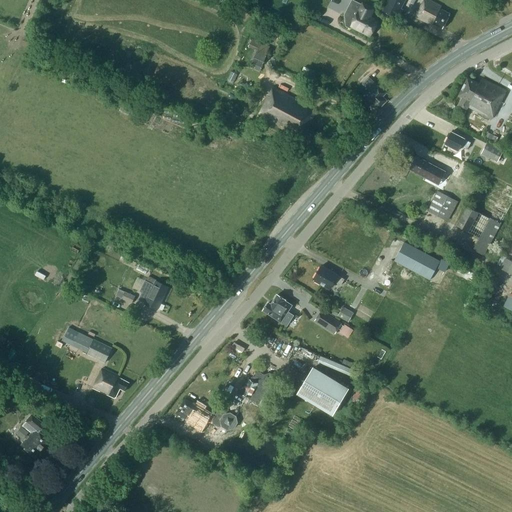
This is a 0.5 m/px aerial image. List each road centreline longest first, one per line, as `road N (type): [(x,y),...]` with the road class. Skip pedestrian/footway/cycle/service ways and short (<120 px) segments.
road 1 (primary): [(46,511),(391,110),(450,60),(511,27)]
road 2 (unclassified): [(67,511),(421,100),(511,42)]
